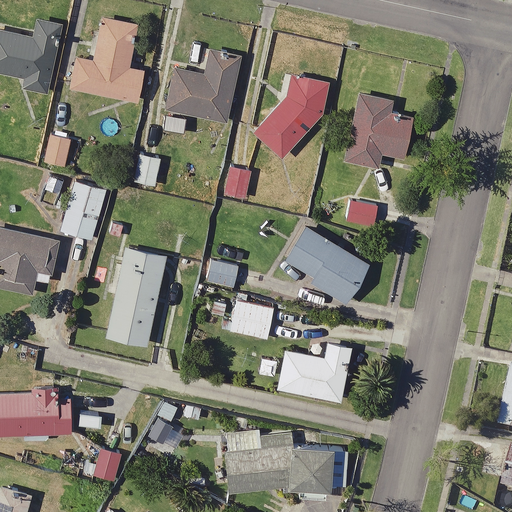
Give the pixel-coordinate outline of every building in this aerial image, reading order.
[(132,18),(96,11),(87,53),(70,50),(64,82),(131,96),(138,64),(123,61),(132,18)] [(56,19),(31,13),(28,30),(0,24),(0,67),(19,72),(16,82),(41,87),(56,19)] [(235,52),(205,45),(199,69),(170,63),(161,104),(221,117),(235,52)] [(323,79),(290,69),(283,87),(248,127),(273,149),(315,109),(323,79)] [(386,93),(353,86),(338,155),(372,162),(375,147),(397,152),(405,113),(383,108),(386,93)] [(65,134),(44,130),(38,156),(59,160),(65,134)] [(155,154),(129,149),(124,176),(150,181),(155,154)] [(245,167),(223,162),(218,188),(239,192),(245,167)] [(102,184),(71,175),(56,226),(87,235),(102,184)] [(371,202),(345,195),(341,215),(367,221),(371,202)] [(363,256),(297,219),(277,254),(308,271),(304,277),(340,297),(363,256)] [(54,235),(0,222),(0,282),(26,289),(29,274),(44,278),(54,235)] [(160,248),(120,239),(101,330),(141,339),(160,248)] [(233,261),(204,255),(200,276),(229,282),(233,261)] [(268,302),(230,294),(223,326),(261,334),(268,302)] [(346,341),(321,335),(318,351),(278,342),(275,357),(257,353),(253,369),(272,373),(270,382),(334,396),(346,341)] [(511,363),(505,362),(493,423),(511,426),(511,363)] [(51,393),(51,386),(0,386),(0,428),(65,428),(64,393),(51,393)] [(163,412),(167,413),(165,424),(175,426),(178,415),(192,417),(194,405),(165,400),(163,412)] [(164,418),(149,411),(142,427),(158,433),(164,418)] [(260,424),(219,426),(223,485),(292,481),(292,491),(320,489),(319,480),(342,479),(339,438),(288,441),(287,427),(260,428),(260,424)] [(511,445),(508,444),(497,484),(511,488),(511,445)] [(114,449),(96,445),(91,471),(109,475),(114,449)] [(71,482),(58,480),(53,501),(66,504),(71,482)] [(19,511),(26,490),(0,483),(0,511),(19,511)]
